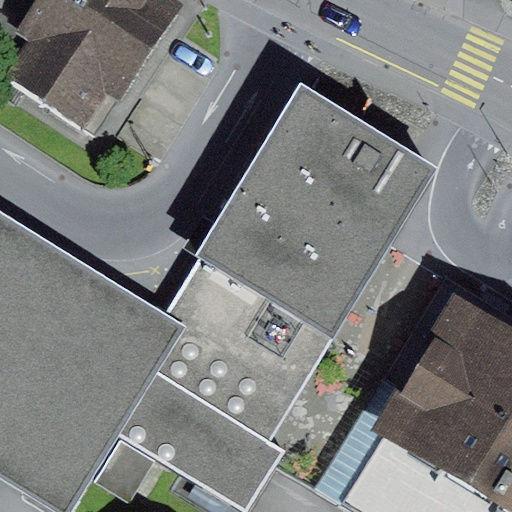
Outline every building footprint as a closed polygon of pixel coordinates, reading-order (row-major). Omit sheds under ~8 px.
[(0,0),(0,55),(15,66),(32,40),(18,31),(38,0),(0,0)] [(185,3),(180,0),(38,0),(18,31),(32,40),(15,66),(7,77),(99,137),(185,3)] [(432,169),(296,87),(193,257),(197,260),(166,311),(0,210),(0,491),(31,511),(67,511),(117,431),(244,508),(277,453),(264,446),(275,428),(342,317),(432,169)] [(511,511),(511,355),(452,319),(433,349),(440,353),(405,411),(399,408),(373,452),(472,511),(511,511)] [(155,463),(121,442),(96,482),(130,503),(155,463)]
